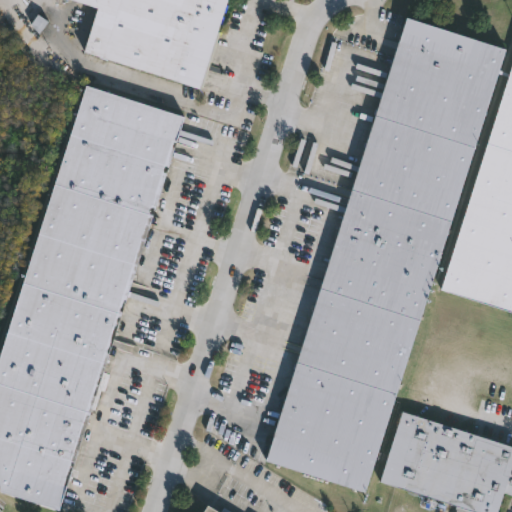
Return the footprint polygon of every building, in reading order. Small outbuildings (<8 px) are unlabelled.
[(222,0),(195,87),(81,50),(95,6),(77,0),(222,0)] [(506,47),(365,492),(265,461),(311,318),(303,316),(399,13),(506,47)] [(511,312),(438,289),(511,56),(511,312)] [(57,511),(0,494),(0,352),(84,85),(183,116),(57,511)] [(511,495),(502,492),(495,511),(471,511),(377,482),(400,411),(511,447),(511,460),(511,463),(511,495)] [(231,502),(248,511),(201,511),(206,504),(218,511),(224,511),(228,507),(231,502)]
